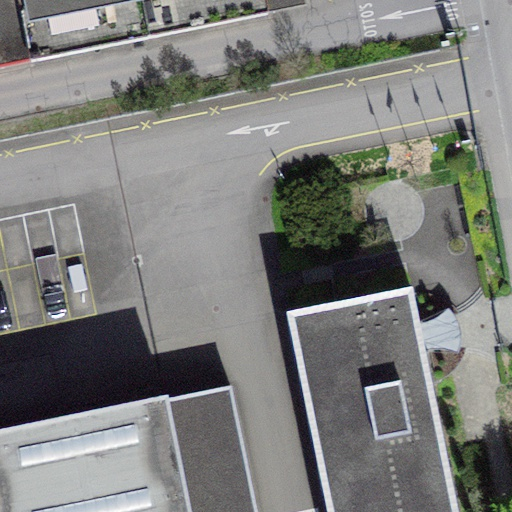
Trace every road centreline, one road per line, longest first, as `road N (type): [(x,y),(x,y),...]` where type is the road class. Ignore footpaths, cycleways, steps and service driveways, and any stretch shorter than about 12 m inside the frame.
road 1 (unknown): [(209,116),(296,511)]
road 2 (unknown): [(209,116),(494,14)]
road 3 (unknown): [(282,0),(0,64)]
road 4 (unknown): [(0,163),(209,116)]
